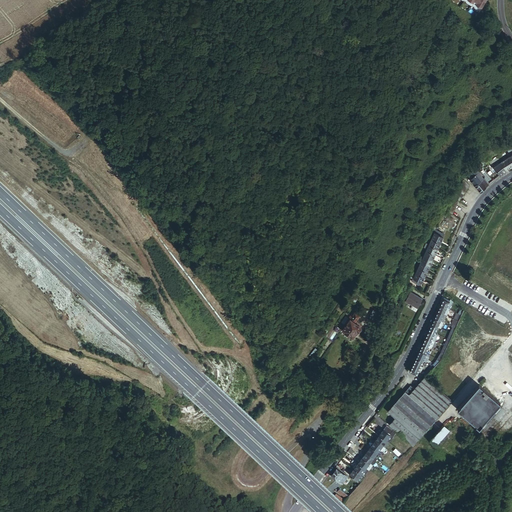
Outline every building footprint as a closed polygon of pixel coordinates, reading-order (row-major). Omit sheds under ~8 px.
[(473,9),(479,0),(474,0),(471,6),(473,7),(473,8),(473,9)] [(478,11),(484,0),(479,0),(473,9),(478,11)] [(450,22),(457,15),(452,10),(438,27),(443,32),(450,22)] [(498,162),(495,157),(487,163),(491,167),(498,162)] [(511,166),(507,159),(501,163),(506,171),(511,166)] [(493,167),(500,175),(506,171),(501,163),(493,167)] [(474,186),(483,178),(478,171),(477,172),(475,170),(467,176),(470,179),(469,180),(474,186)] [(488,184),(483,178),(474,186),(480,192),(488,184)] [(458,201),(453,197),(448,210),(454,212),(459,201),(458,201)] [(433,239),(431,244),(439,248),(441,243),(433,239)] [(439,248),(431,244),(429,249),(436,253),(439,248)] [(436,253),(429,249),(426,255),(433,259),(436,253)] [(433,259),(426,255),(423,260),(431,264),(433,259)] [(423,268),(428,270),(431,264),(423,260),(420,266),(423,268)] [(417,272),(425,276),(428,270),(423,268),(420,266),(417,272)] [(414,277),(423,281),(425,276),(417,272),(414,277)] [(420,287),(423,281),(414,277),(411,283),(420,287)] [(419,308),(422,299),(412,294),(408,302),(419,308)] [(440,304),(450,309),(453,302),(443,298),(440,304)] [(437,311),(447,315),(450,309),(440,304),(437,311)] [(373,311),(370,321),(378,324),(381,313),(373,311)] [(434,317),(444,321),(447,315),(437,311),(434,317)] [(457,314),(449,331),(453,334),(462,316),(457,314)] [(357,327),(361,322),(355,317),(352,321),(350,321),(345,328),(345,330),(342,334),(352,342),(356,337),(358,338),(361,334),(360,333),(361,331),(357,327)] [(444,321),(434,317),(431,324),(438,327),(441,328),(444,321)] [(428,331),(434,334),(438,327),(431,324),(428,331)] [(425,337),(434,341),(437,335),(434,334),(428,331),(425,337)] [(434,341),(425,337),(422,343),(429,346),(431,347),(434,341)] [(419,349),(426,352),(429,346),(422,343),(419,349)] [(416,357),(423,360),(427,362),(430,354),(426,352),(419,349),(416,357)] [(413,364),(420,367),(423,360),(416,357),(413,364)] [(420,367),(413,364),(410,370),(417,374),(420,367)] [(415,448),(452,402),(424,379),(410,396),(405,393),(388,413),(396,419),(389,427),(415,448)] [(502,404),(479,384),(457,410),(481,430),(502,404)] [(385,427),(387,420),(376,417),(374,424),(385,427)] [(445,427),(433,441),(438,446),(450,432),(445,427)] [(390,434),(383,429),(379,435),(386,440),(390,434)] [(386,440),(379,435),(375,440),(382,446),(386,440)] [(382,446),(375,440),(370,446),(378,451),(382,446)] [(378,451),(370,446),(366,451),(374,457),(378,451)] [(374,457),(366,451),(362,457),(369,462),(374,457)] [(369,462),(362,457),(358,462),(365,468),(369,462)] [(365,468),(358,462),(354,468),(361,473),(365,468)] [(361,473),(354,468),(350,473),(357,479),(361,473)] [(336,469),(330,476),(342,485),(347,478),(336,469)] [(346,499),(349,496),(340,489),(337,492),(346,499)]
